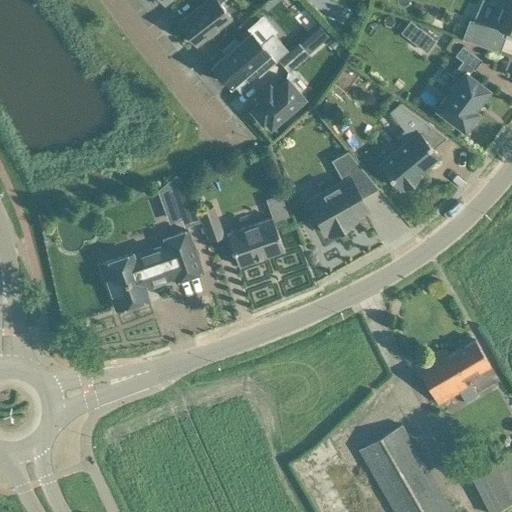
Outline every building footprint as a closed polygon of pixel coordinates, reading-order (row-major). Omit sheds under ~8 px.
[(195,0),(200,6),(178,22),(196,44),(230,17),(219,3),(222,0),(195,0)] [(469,19),(462,39),(499,52),(505,37),(502,36),(504,31),(508,33),(509,31),(511,32),(511,0),(500,0),(498,6),(489,27),(472,20),(469,19)] [(410,20),(401,32),(411,39),(420,28),(410,20)] [(278,60),(288,51),(273,33),(261,43),(250,31),(237,42),(234,39),(222,50),(225,53),(212,64),(217,70),(213,73),(221,82),(225,79),(230,84),(250,68),(258,77),(278,60)] [(298,42),(288,51),(278,60),(288,71),(309,54),(298,42)] [(488,89),(468,74),(472,68),(474,69),(481,60),(463,45),(455,55),(462,61),(452,74),(459,79),(436,108),(464,129),(466,125),(469,128),(477,117),(474,115),(477,112),(473,109),(488,89)] [(284,119),(295,110),(292,107),(303,97),(286,77),(273,89),(268,83),(256,94),(260,100),(251,108),(262,121),(265,119),(270,126),(281,116),(284,119)] [(403,143),(379,164),(399,188),(402,186),(404,189),(420,175),(418,172),(439,155),(433,148),(447,137),(399,103),(389,111),(404,130),(397,136),(403,143)] [(379,188),(347,151),(331,160),(343,181),(308,201),(326,233),(327,232),(328,235),(356,219),(355,217),(368,209),(361,198),(379,188)] [(223,237),(213,207),(199,212),(209,242),(223,237)] [(190,223),(198,220),(195,212),(187,215),(190,223)] [(283,250),(277,231),(272,217),(227,233),(231,247),(238,266),(283,250)] [(202,271),(195,252),(187,230),(161,239),(162,243),(132,254),(132,252),(100,264),(116,309),(148,297),(144,287),(174,277),(176,281),(202,271)] [(489,363),(485,357),(475,339),(449,355),(445,348),(415,365),(425,382),(438,403),(458,391),(465,402),(477,395),(470,383),(467,385),(463,379),(489,363)] [(451,511),(411,442),(401,424),(359,449),(394,511),(451,511)] [(511,458),(508,452),(469,473),(489,511),(495,511),(511,503),(511,458)]
